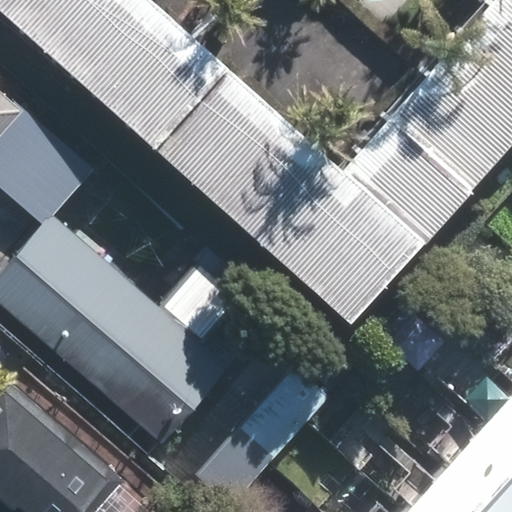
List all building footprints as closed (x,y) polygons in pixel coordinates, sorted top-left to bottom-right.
[(0,0),(0,40),(320,328),(511,115),(511,0),(480,0),(317,180),(116,0),(0,0)] [(85,169),(0,96),(0,207),(30,233),(85,169)] [(45,220),(0,272),(0,320),(153,451),(222,371),(198,351),(235,308),(190,270),(154,312),(45,220)] [(300,352),(244,417),(281,449),(337,384),(300,352)] [(0,511),(96,511),(137,466),(16,362),(0,380),(0,511)] [(511,511),(511,377),(390,511),(511,511)]
